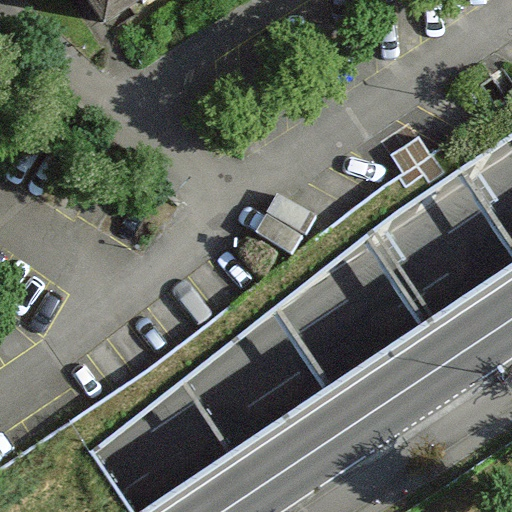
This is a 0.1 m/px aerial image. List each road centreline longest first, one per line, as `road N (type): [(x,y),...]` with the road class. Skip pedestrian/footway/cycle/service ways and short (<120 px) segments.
road 1 (motorway): [(511,224),(89,511)]
road 2 (primary): [(221,511),(511,318)]
road 3 (motorway): [(270,511),(511,351)]
